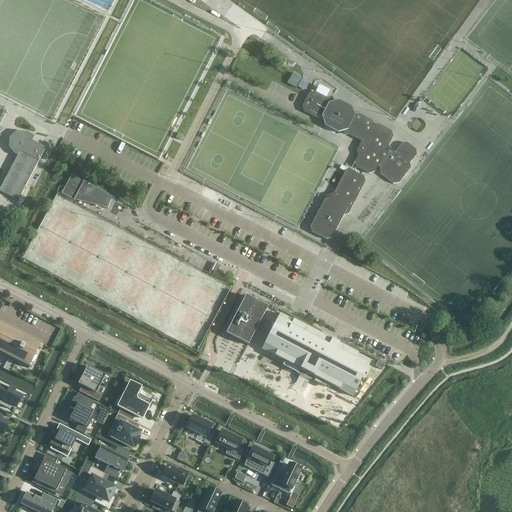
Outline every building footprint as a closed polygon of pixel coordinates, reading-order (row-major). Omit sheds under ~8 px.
[(287,60),(282,66),(288,70),(292,64),(287,60)] [(293,73),(287,84),(296,89),(301,79),(302,78),(293,73)] [(369,174),(374,173),(378,167),(380,168),(380,169),(380,174),(393,185),(399,184),(410,170),(410,165),(417,156),(416,151),(407,144),(402,144),(395,153),(390,153),(386,151),(393,137),(391,132),(378,125),(373,127),(372,122),(359,115),(354,117),(351,107),(338,101),(333,102),(332,98),(327,99),(314,92),(309,94),(302,107),(304,112),(317,119),(322,117),(325,127),(338,133),(347,130),(349,135),(361,142),(356,151),(358,156),(355,163),(356,167),(369,174)] [(18,154),(20,152),(18,151),(16,150),(14,146),(14,141),(18,137),(24,137),(28,140),(32,142),(34,137),(26,133),(17,132),(9,138),(8,148),(14,155),(17,157),(18,154)] [(24,137),(18,137),(14,141),(14,146),(16,150),(18,151),(20,152),(18,154),(17,157),(8,174),(0,189),(0,192),(8,197),(18,201),(19,199),(20,197),(38,163),(45,148),(35,143),(32,142),(28,140),(24,137)] [(343,176),(334,194),(332,198),(324,200),(310,228),(312,233),(326,240),(332,239),(341,221),(343,216),(348,215),(349,214),(365,183),(364,177),(350,171),(345,172),(343,176)] [(80,195),(106,208),(112,198),(71,176),(62,194),(74,200),(77,196),(80,195)] [(245,296),(226,334),(247,346),(248,346),(267,308),(245,296)] [(289,364),(302,371),(307,373),(312,376),(328,384),(334,387),(352,397),(358,385),(360,381),(363,382),(364,378),(362,377),(371,361),(351,351),(339,345),(333,342),(319,335),(280,314),(261,350),(289,364)] [(41,344),(0,323),(0,354),(16,362),(29,369),(41,344)] [(110,379),(87,367),(78,385),(81,387),(79,392),(98,402),(102,396),(96,393),(101,385),(106,387),(110,379)] [(310,380),(312,376),(307,373),(302,371),(301,373),(300,375),(297,380),(302,383),(307,385),(310,380)] [(152,402),(152,401),(138,393),(140,390),(129,384),(117,407),(121,409),(135,416),(138,418),(144,407),(148,409),(152,402)] [(11,405),(16,408),(22,396),(1,385),(0,386),(0,400),(0,401),(0,405),(9,410),(11,405)] [(94,402),(78,394),(71,407),(69,407),(75,410),(69,420),(78,424),(75,430),(84,435),(92,419),(90,418),(93,412),(90,410),(94,402)] [(135,416),(121,409),(118,414),(132,422),(135,416)] [(137,431),(140,425),(132,422),(118,414),(114,421),(120,424),(112,438),(128,446),(132,448),(133,447),(135,448),(139,439),(138,438),(140,433),(137,431)] [(195,441),(203,444),(203,443),(209,446),(214,435),(209,433),(212,426),(192,417),(191,419),(186,429),(198,434),(195,441)] [(0,432),(3,434),(9,422),(0,418),(0,432)] [(59,432),(66,435),(69,430),(59,425),(54,435),(55,434),(57,435),(59,432)] [(66,435),(59,432),(57,435),(55,434),(54,435),(49,445),(51,446),(50,449),(67,458),(67,457),(66,457),(70,450),(71,451),(71,450),(76,440),(87,446),(90,441),(69,430),(66,435)] [(221,432),(216,444),(227,449),(225,455),(239,461),(244,450),(238,448),(241,441),(221,432)] [(100,446),(93,458),(108,465),(103,474),(105,475),(116,481),(120,472),(122,473),(129,461),(126,459),(127,456),(128,453),(125,452),(117,448),(114,453),(100,446)] [(273,457),(253,448),(248,458),(244,466),(263,475),(269,478),(275,465),(270,462),(273,457)] [(179,454),(176,460),(184,463),(187,457),(179,454)] [(44,469),(47,462),(54,465),(56,461),(45,455),(37,471),(39,472),(41,467),(44,469)] [(73,474),(62,469),(54,465),(47,462),(44,469),(41,467),(39,472),(37,471),(31,483),(40,487),(42,484),(56,491),(59,486),(65,489),(72,475),(73,476),(73,474)] [(279,490),(289,495),(300,471),(289,465),(284,476),(277,473),(271,486),(279,490)] [(191,478),(167,467),(162,477),(177,484),(186,489),(191,478)] [(102,482),(105,475),(103,474),(91,468),(87,475),(91,477),(84,491),(107,502),(108,503),(115,489),(102,482)] [(237,474),(235,479),(235,480),(243,483),(245,478),(237,474)] [(208,489),(197,511),(218,511),(219,511),(213,509),(220,495),(208,489)] [(155,492),(150,502),(153,504),(170,511),(175,511),(179,503),(177,502),(170,499),(155,492)] [(177,502),(180,496),(173,492),(170,499),(177,502)] [(42,501),(26,493),(20,505),(21,506),(33,511),(52,511),(58,501),(45,495),(42,501)] [(94,511),(90,510),(93,503),(78,496),(75,503),(81,506),(77,511),(94,511)] [(290,498),(286,506),(292,509),(292,508),(296,500),(290,498)] [(230,511),(244,511),(247,508),(235,502),(230,511)]
